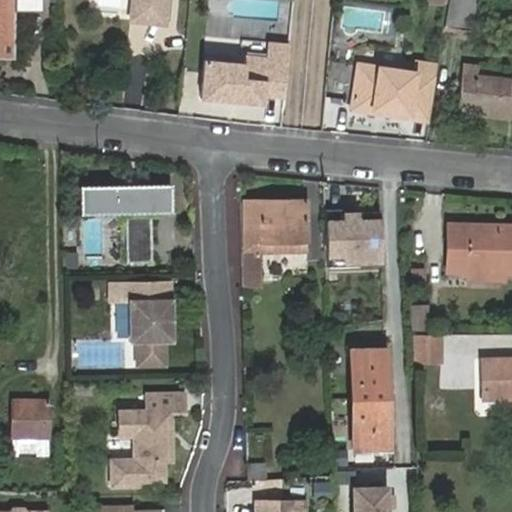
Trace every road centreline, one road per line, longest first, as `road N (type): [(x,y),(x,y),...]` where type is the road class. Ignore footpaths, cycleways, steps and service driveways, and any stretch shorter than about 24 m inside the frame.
road 1 (residential): [(211,141),(226,375),(225,420),(204,511)]
road 2 (unclassified): [(511,173),(211,141)]
road 3 (unclassified): [(211,141),(0,115)]
